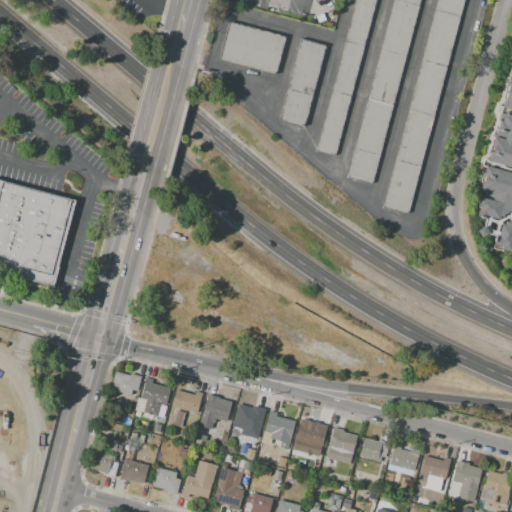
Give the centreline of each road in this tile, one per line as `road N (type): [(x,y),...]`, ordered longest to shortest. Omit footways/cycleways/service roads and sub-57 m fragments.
road 1 (trunk): [(172,158),(399,324),(511,374)]
road 2 (trunk): [(511,323),(437,291),(329,223),(189,109)]
road 3 (trunk): [(511,308),(469,268),(450,210),(504,0)]
road 4 (track): [(371,365),(258,314),(163,226),(133,218)]
road 5 (residential): [(287,386),(511,447)]
road 6 (trunk): [(287,386),(511,411)]
road 7 (tertiary): [(101,338),(287,386)]
road 8 (trunk): [(0,15),(132,126)]
road 9 (track): [(258,314),(220,319),(174,296),(169,284),(191,258)]
